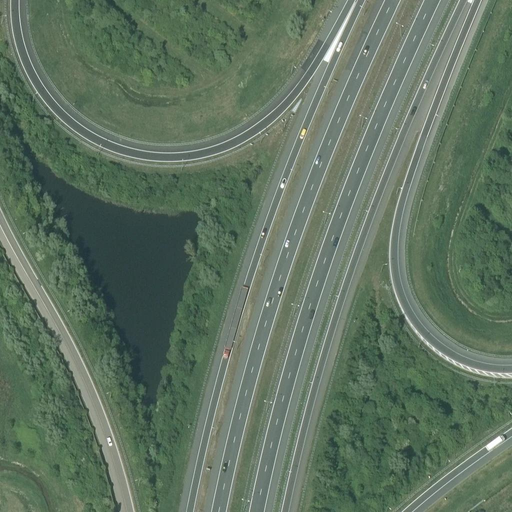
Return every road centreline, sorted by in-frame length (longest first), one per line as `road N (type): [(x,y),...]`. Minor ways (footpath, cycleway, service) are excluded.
road 1 (motorway): [(256,511),(312,297),(358,168),(434,0)]
road 2 (motorway): [(394,0),(279,283),(219,511)]
road 3 (motorway): [(289,511),(348,283),(463,0)]
road 4 (motorway): [(360,0),(250,275),(189,511)]
road 5 (motorway): [(354,0),(272,119),(215,154),(162,159),(121,152),(63,116),(26,65),(14,0)]
road 6 (motorway): [(511,372),(472,366),(427,338),(407,313),(393,258),(404,192),(477,0)]
road 7 (motorway): [(0,215),(82,363),(131,511)]
road 8 (motorway): [(409,511),(511,433)]
